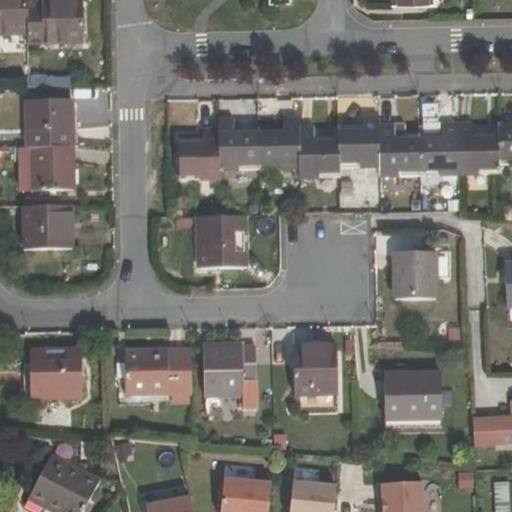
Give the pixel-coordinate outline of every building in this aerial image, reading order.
[(24,10),(23,0),(2,0),(2,1),(0,1),(0,37),(25,37),(24,10)] [(392,0),(393,8),(433,8),(432,0),(392,0)] [(40,10),(24,10),(25,37),(25,48),(81,46),(80,1),(56,1),(57,9),(40,10)] [(57,9),(56,1),(39,2),(40,10),(57,9)] [(31,153),(72,151),(70,102),(25,103),(26,153),(31,153)] [(337,172),(377,171),(376,127),(376,121),(359,122),(359,131),(336,131),(336,140),(337,172)] [(294,128),(294,122),(282,123),(282,132),(255,133),(256,174),(296,173),(294,128)] [(256,174),(255,133),(232,133),(231,124),(215,124),(215,131),(215,175),(256,174)] [(458,177),(495,177),(495,167),(495,137),(472,137),(471,125),(457,126),(458,177)] [(417,178),(458,177),(457,126),(442,126),(442,137),(416,138),(417,178)] [(377,179),(417,178),(416,138),(392,139),(391,127),(376,127),(377,171),(377,179)] [(296,181),(337,180),(337,172),(336,140),(311,140),(311,128),(294,128),(296,173),(296,181)] [(511,128),(495,129),(495,137),(495,167),(511,166),(511,128)] [(203,143),(176,143),(177,182),(215,182),(215,175),(215,131),(203,131),(203,143)] [(73,192),(72,151),(31,153),(32,194),(73,192)] [(180,188),(169,189),(173,215),(184,213),(180,188)] [(71,223),(71,210),(22,211),(23,252),(61,251),(61,223),(71,223)] [(246,269),(245,219),(197,220),(198,271),(246,269)] [(61,223),(61,251),(71,251),(71,223),(61,223)] [(434,256),(391,257),(391,302),(436,300),(434,256)] [(504,311),(511,311),(511,265),(503,266),(504,311)] [(317,364),(317,355),(292,355),(293,364),(317,364)] [(335,355),(317,355),(317,364),(293,364),(294,400),(336,399),(335,355)] [(189,397),(188,356),(124,358),(124,398),(189,397)] [(252,356),(204,357),(206,400),(253,399),(252,356)] [(28,403),(80,402),(79,359),(28,360),(28,403)] [(439,377),(382,378),(383,425),(440,424),(439,377)] [(62,511),(83,511),(99,482),(52,457),(32,494),(62,511)] [(511,464),(485,467),(486,475),(511,473),(511,464)] [(269,511),(272,488),(224,482),(221,511),(269,511)] [(333,511),(336,490),(293,485),(290,511),(333,511)] [(381,511),(421,511),(421,487),(378,489),(379,505),(381,505),(381,511)] [(29,502),(48,511),(62,511),(32,494),(29,502)] [(192,511),(190,501),(146,509),(146,511),(192,511)]
